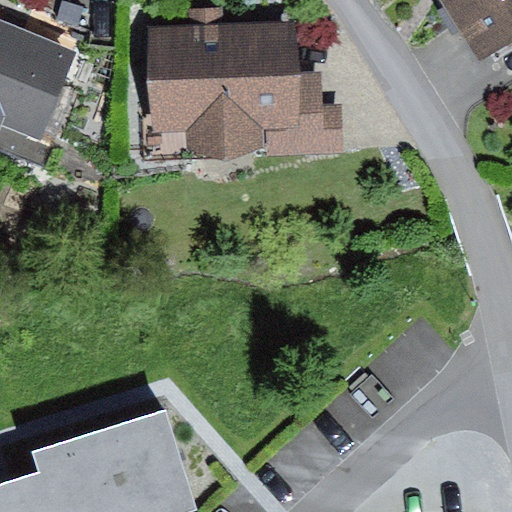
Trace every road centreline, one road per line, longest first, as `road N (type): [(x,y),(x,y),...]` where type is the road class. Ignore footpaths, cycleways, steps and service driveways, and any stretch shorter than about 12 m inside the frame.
road 1 (residential): [(345,0),(450,153),(491,258),(511,355)]
road 2 (residential): [(319,511),(471,389),(511,378)]
